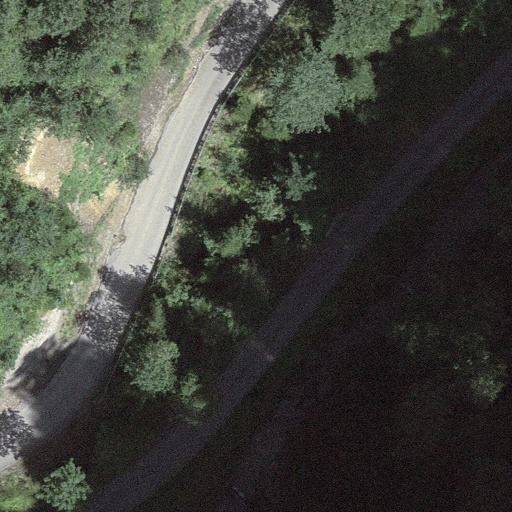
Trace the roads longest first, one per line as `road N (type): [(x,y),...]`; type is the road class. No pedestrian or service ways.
road 1 (track): [(511,68),(366,218),(196,430),(100,511)]
road 2 (track): [(0,446),(75,383),(207,89),(273,0)]
